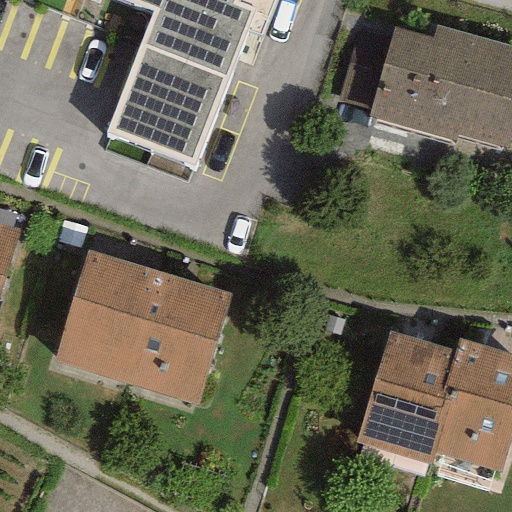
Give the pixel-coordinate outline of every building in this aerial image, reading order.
[(105,133),(192,166),(233,60),(250,67),(261,37),(258,36),(272,0),(127,0),(154,11),(105,133)] [(511,126),(511,47),(434,26),(430,39),(393,29),(385,56),(351,46),(335,103),(367,112),(365,118),(453,142),(455,135),(505,150),(511,126)] [(0,224),(0,289),(18,230),(0,224)] [(121,383),(153,272),(84,252),(52,363),(121,383)] [(153,272),(121,383),(194,407),(227,294),(153,272)] [(441,393),(454,352),(387,331),(353,442),(429,465),(432,455),(450,396),(441,393)] [(511,430),(511,355),(457,339),(454,352),(441,393),(450,396),(432,455),(499,475),(511,430)]
